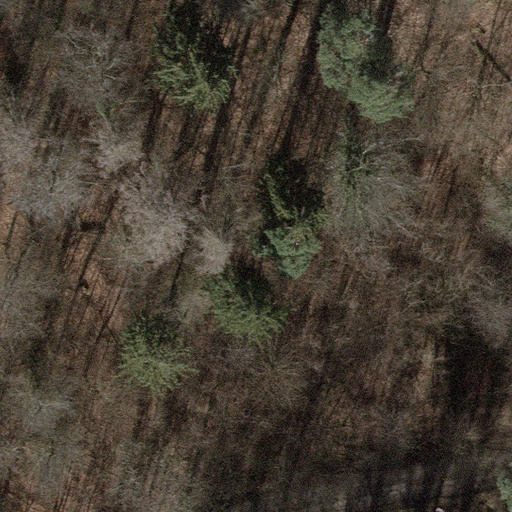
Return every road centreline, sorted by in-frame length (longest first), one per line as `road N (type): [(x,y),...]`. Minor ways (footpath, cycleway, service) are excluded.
road 1 (track): [(309,0),(511,266)]
road 2 (track): [(511,457),(240,511)]
